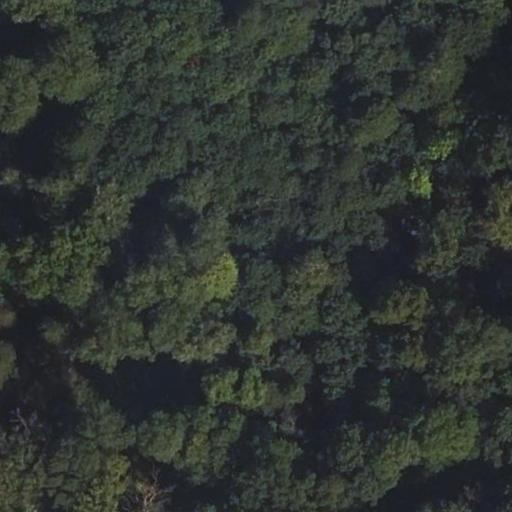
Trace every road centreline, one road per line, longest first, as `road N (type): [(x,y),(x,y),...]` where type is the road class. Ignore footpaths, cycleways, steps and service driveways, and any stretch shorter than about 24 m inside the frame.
road 1 (track): [(123,0),(202,54),(276,147),(353,290),(437,329),(511,336)]
road 2 (track): [(244,511),(160,384),(103,322),(61,309),(0,314)]
